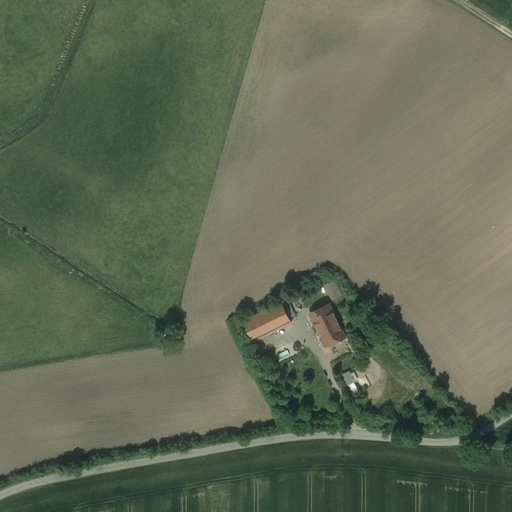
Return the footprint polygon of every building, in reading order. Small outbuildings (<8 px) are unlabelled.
[(338,286),(327,291),(331,301),(342,296),(338,286)] [(285,306),(283,302),(243,320),(254,341),(293,323),(285,306)] [(330,304),(310,313),(324,343),(343,334),(330,304)] [(357,366),(343,373),(353,393),(367,386),(357,366)] [(385,380),(381,380),(381,383),(380,383),(380,389),(390,388),(389,382),(385,382),(385,380)]
